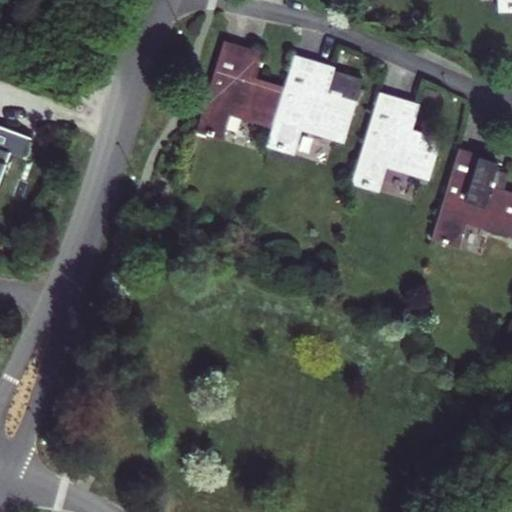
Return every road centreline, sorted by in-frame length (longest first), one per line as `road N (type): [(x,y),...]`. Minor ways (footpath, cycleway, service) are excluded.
road 1 (residential): [(63,298),(155,0)]
road 2 (residential): [(208,0),(324,24),(498,99)]
road 3 (residential): [(0,451),(26,440),(60,337),(63,298)]
road 4 (unknown): [(122,107),(0,69)]
road 5 (residential): [(63,298),(29,340),(0,407)]
